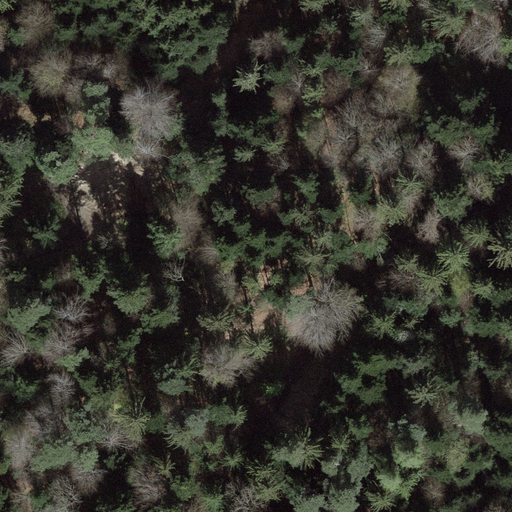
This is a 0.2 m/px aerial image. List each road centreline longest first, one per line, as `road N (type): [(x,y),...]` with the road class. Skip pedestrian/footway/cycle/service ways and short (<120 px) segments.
road 1 (track): [(233,511),(263,420),(318,326),(511,172)]
road 2 (track): [(318,326),(192,392),(136,446),(90,511)]
road 3 (track): [(497,0),(481,124),(409,253)]
